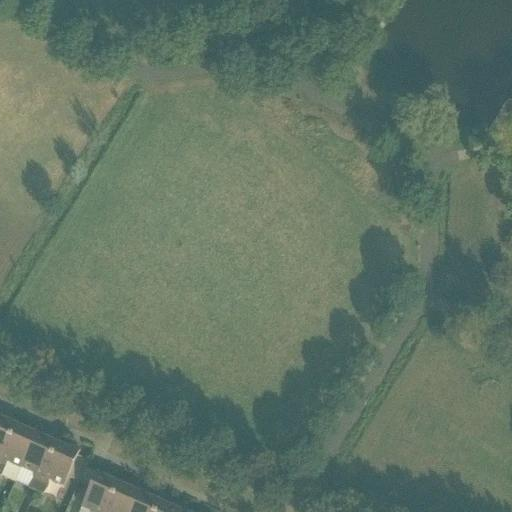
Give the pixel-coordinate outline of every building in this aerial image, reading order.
[(0,461),(14,429),(3,424),(5,419),(0,416),(0,461)] [(0,461),(0,478),(1,479),(7,465),(20,471),(37,433),(27,429),(25,434),(14,429),(0,461)] [(28,491),(35,494),(56,448),(45,443),(47,438),(37,433),(20,471),(34,477),(28,491)] [(35,494),(42,498),(48,484),(63,490),(72,470),(80,452),(69,447),(67,452),(56,448),(35,494)] [(81,511),(82,511),(106,511),(117,488),(106,483),(108,478),(97,473),(81,511)] [(130,511),(140,492),(130,487),(128,493),(117,488),(106,511),(130,511)] [(155,511),(159,506),(148,501),(150,496),(140,492),(130,511),(155,511)]
